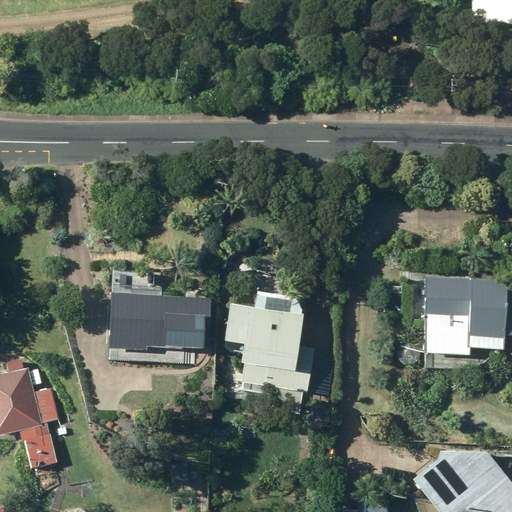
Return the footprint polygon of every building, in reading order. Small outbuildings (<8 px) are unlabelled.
[(511,0),(466,0),(466,24),(511,23),(511,0)] [(102,293),(101,349),(140,350),(141,347),(205,348),(206,298),(149,296),(149,274),(108,273),(108,293),(102,293)] [(421,276),(418,353),(464,355),(464,347),(500,349),(500,335),(511,335),(511,288),(501,288),(501,280),(421,276)] [(237,382),(300,392),(308,350),(290,348),(295,316),(288,315),(290,302),(252,296),(250,309),(225,305),(219,339),(237,343),(234,363),(240,364),(237,382)] [(21,440),(27,468),(52,462),(43,421),(55,418),(47,389),(29,393),(27,385),(38,383),(35,370),(25,372),(24,368),(20,369),(18,359),(4,362),(7,373),(0,374),(0,433),(15,430),(18,441),(21,440)] [(406,480),(431,511),(511,511),(511,489),(483,452),(434,451),(429,462),(406,480)] [(170,465),(171,487),(186,486),(184,464),(170,465)] [(0,504),(0,511),(17,511),(15,501),(0,504)]
